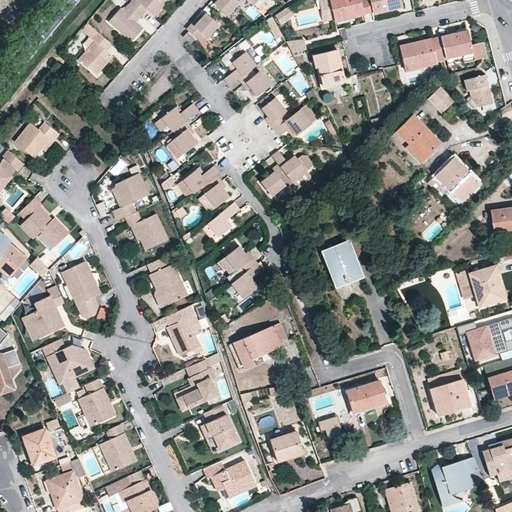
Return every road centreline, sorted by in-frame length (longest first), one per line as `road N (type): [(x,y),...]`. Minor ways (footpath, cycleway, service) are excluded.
road 1 (residential): [(161,36),(246,141),(235,178),(275,233),(307,328)]
road 2 (residential): [(422,447),(390,361),(325,377)]
road 3 (residential): [(188,511),(125,379)]
road 4 (residential): [(498,2),(384,29),(365,43)]
road 5 (residential): [(74,206),(97,173),(81,156),(52,182),(67,202)]
